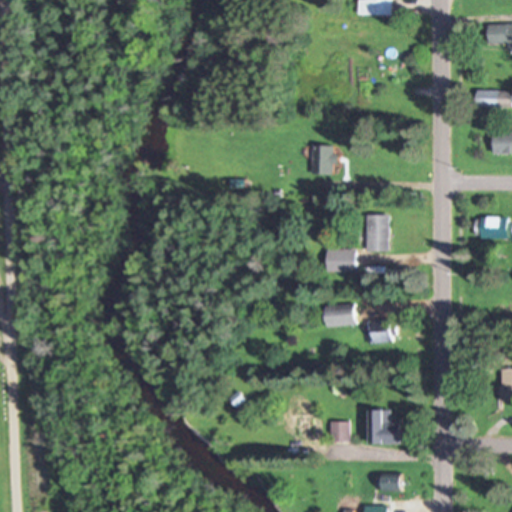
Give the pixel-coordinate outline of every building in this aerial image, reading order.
[(393,15),(392,0),(359,0),(359,15),(393,15)] [(511,23),(488,24),(489,43),(511,42),(511,23)] [(511,105),(511,89),(476,89),(476,105),(511,105)] [(511,129),(493,130),(493,153),(511,152),(511,129)] [(335,175),(335,146),(314,146),(314,175),(335,175)] [(391,215),(368,215),(368,252),(391,252),(391,215)] [(511,238),(511,218),(476,218),(476,238),(511,238)] [(357,249),(328,249),(328,272),(357,272),(357,249)] [(357,325),(356,304),(327,306),(328,327),(357,325)] [(374,323),(374,342),(393,342),(393,323),(374,323)] [(502,400),(511,400),(511,368),(502,368),(502,400)] [(371,411),(371,444),(403,444),(403,424),(392,424),(392,411),(371,411)] [(332,441),(350,441),(350,422),(332,422),(332,441)] [(384,490),(404,490),(404,477),(384,477),(384,490)]
